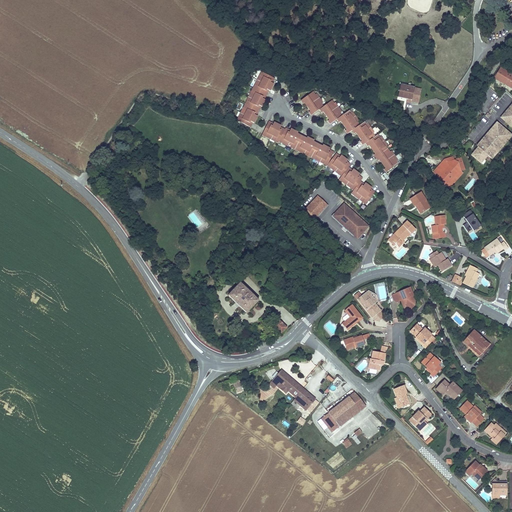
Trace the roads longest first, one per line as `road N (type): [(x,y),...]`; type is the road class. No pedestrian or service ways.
road 1 (tertiary): [(0,132),(96,204),(185,334),(214,358)]
road 2 (residential): [(367,395),(393,368),(405,367),(466,439),(511,457)]
road 3 (tertiary): [(214,358),(129,511)]
road 4 (residential): [(482,511),(367,395)]
road 5 (residential): [(421,145),(473,67),(478,0)]
road 6 (residential): [(391,205),(355,154),(272,104)]
road 7 (unclassified): [(367,275),(417,276),(494,314)]
